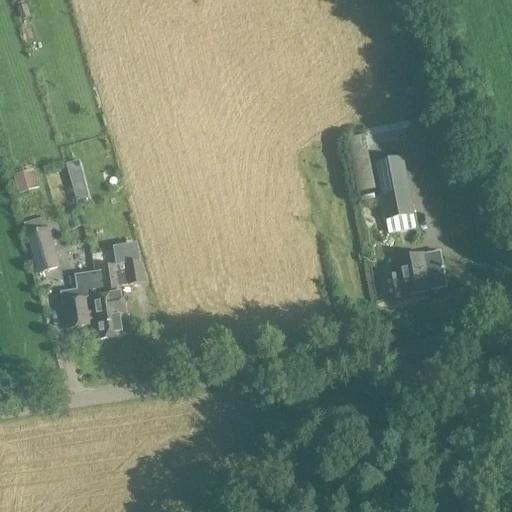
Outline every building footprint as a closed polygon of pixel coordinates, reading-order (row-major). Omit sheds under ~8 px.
[(357,195),(376,191),(365,137),(346,141),(357,195)] [(385,223),(415,217),(403,159),(373,165),(385,223)] [(34,174),(12,180),(17,197),(38,190),(34,174)] [(76,217),(63,224),(69,238),(82,231),(76,217)] [(37,276),(61,270),(49,229),(25,236),(37,276)] [(396,291),(403,290),(404,298),(447,290),(440,253),(394,263),(397,278),(394,279),(396,291)] [(142,264),(100,269),(101,274),(100,274),(109,298),(113,340),(129,339),(124,297),(122,297),(122,289),(145,287),(142,264)] [(86,276),(89,296),(63,298),(66,331),(91,329),(92,343),(113,340),(109,298),(100,274),(86,276)]
